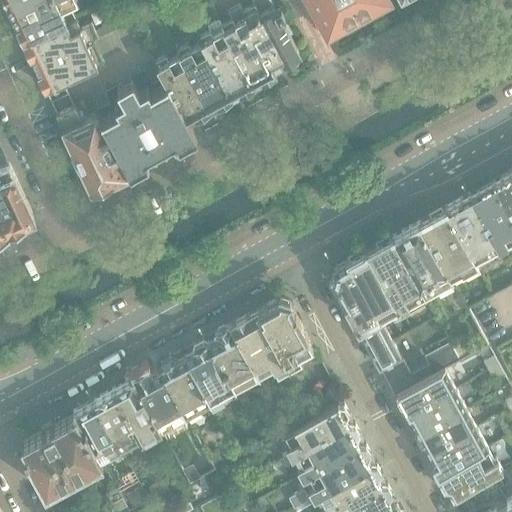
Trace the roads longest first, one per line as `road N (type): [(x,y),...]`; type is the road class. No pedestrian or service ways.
road 1 (residential): [(501,0),(68,231)]
road 2 (tertiary): [(0,405),(288,244)]
road 3 (residential): [(435,511),(288,244)]
road 4 (tertiary): [(288,244),(511,120)]
road 5 (residential): [(68,231),(0,83)]
